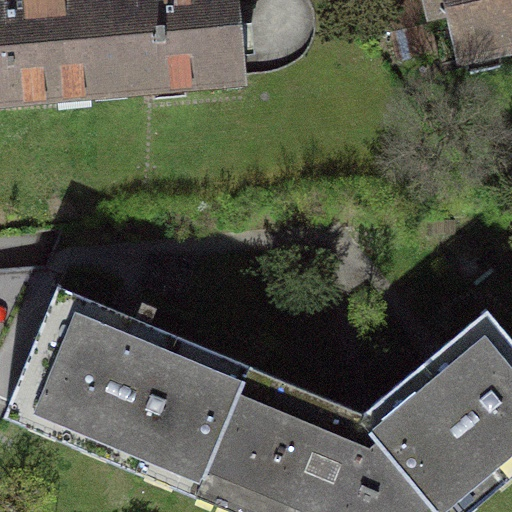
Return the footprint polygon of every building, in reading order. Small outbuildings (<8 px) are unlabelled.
[(0,0),(0,100),(93,92),(84,0),(0,0)] [(84,0),(93,92),(244,79),(237,0),(84,0)] [(460,58),(511,46),(511,0),(368,0),(376,33),(431,21),(430,13),(449,8),(460,58)] [(201,480),(249,365),(121,311),(61,286),(62,284),(59,283),(10,401),(201,480)] [(436,353),(365,413),(360,416),(439,511),(440,511),(511,452),(511,340),(486,309),(483,311),(485,313),(436,353)] [(439,511),(360,416),(365,413),(346,405),(249,365),(201,480),(278,511),(439,511)]
